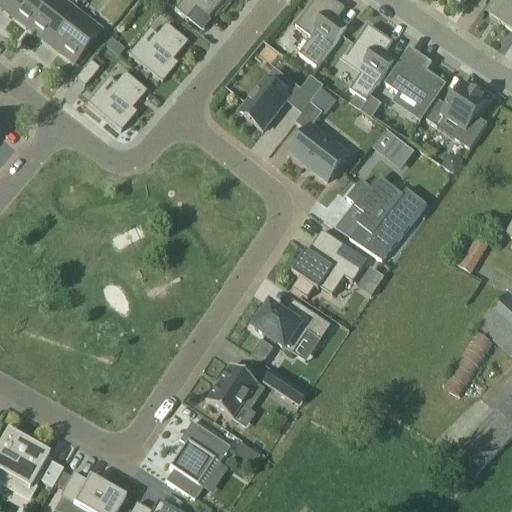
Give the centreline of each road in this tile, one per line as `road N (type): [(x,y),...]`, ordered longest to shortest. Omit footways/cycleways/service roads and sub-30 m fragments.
road 1 (residential): [(179,120),(262,186),(278,205),(278,232),(143,434),(123,449),(97,445),(0,388)]
road 2 (residential): [(179,120),(277,0)]
road 3 (residential): [(56,125),(113,162),(149,159),(179,120)]
road 4 (residential): [(511,72),(394,0)]
